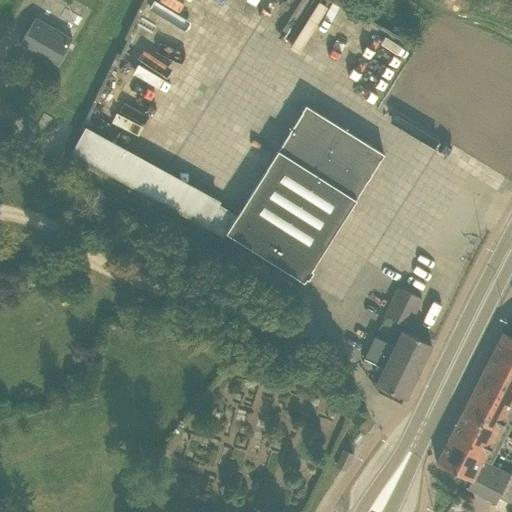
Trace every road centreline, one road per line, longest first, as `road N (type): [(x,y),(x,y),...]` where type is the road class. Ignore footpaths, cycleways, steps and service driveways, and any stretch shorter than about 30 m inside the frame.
road 1 (track): [(0,118),(330,316)]
road 2 (secondary): [(414,441),(511,248)]
road 3 (unclassified): [(414,441),(371,402),(330,316)]
